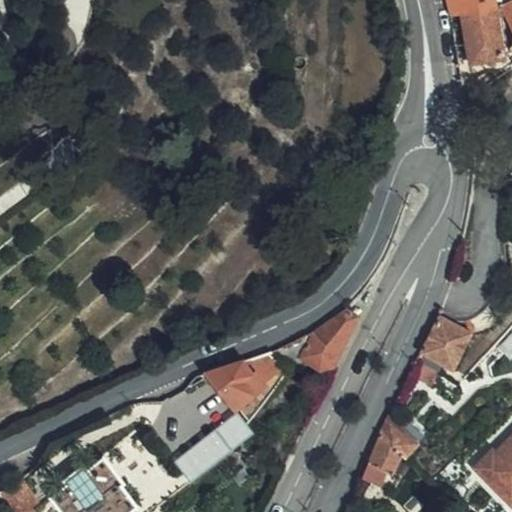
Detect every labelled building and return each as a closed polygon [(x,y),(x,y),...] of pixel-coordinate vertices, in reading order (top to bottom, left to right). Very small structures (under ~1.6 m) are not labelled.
[(449,0),(450,5),(454,16),(476,12),(496,8),(494,0),(449,0)] [(452,36),(459,90),(492,69),(490,60),(503,57),(504,57),(498,16),(507,13),(511,23),(511,0),(496,8),(476,12),(454,16),(451,17),(452,36)] [(503,57),(506,73),(511,68),(511,53),(508,55),(504,57),(503,57)] [(485,110),(482,108),(477,109),(473,114),(474,120),(479,122),(483,122),(487,119),(488,114),(485,110)] [(511,315),(511,309),(485,343),(487,346),(501,329),(511,315)] [(292,343),(276,349),(302,369),(310,359),(331,374),(345,344),(357,317),(347,310),(315,331),(292,343)] [(423,367),(428,371),(429,366),(437,368),(440,360),(446,362),(456,365),(471,326),(462,323),(437,314),(421,354),(426,355),(423,367)] [(511,315),(501,329),(487,346),(492,350),(499,342),(504,346),(511,344),(511,315)] [(511,384),(511,344),(504,346),(499,342),(492,350),(469,378),(475,382),(488,376),(493,379),(500,375),(511,384)] [(271,351),(203,374),(237,414),(267,386),(265,383),(284,364),(271,351)] [(443,370),(446,362),(440,360),(437,368),(443,370)] [(425,380),(428,371),(423,367),(419,379),(425,380)] [(400,454),(402,456),(414,444),(387,420),(380,436),(400,454)] [(511,429),(498,446),(489,456),(485,453),(485,454),(470,472),(508,501),(511,496),(511,429)] [(380,436),(362,476),(380,484),(387,469),(392,472),(400,454),(380,436)] [(284,471),(292,455),(279,440),(266,450),(284,471)] [(489,456),(498,446),(492,442),(483,452),(485,454),(485,453),(489,456)] [(137,511),(123,490),(126,488),(105,458),(90,470),(85,465),(64,480),(68,486),(52,497),(63,511),(137,511)] [(37,495),(25,475),(0,493),(0,495),(6,507),(9,505),(13,511),(36,511),(34,509),(38,506),(33,497),(37,495)]
